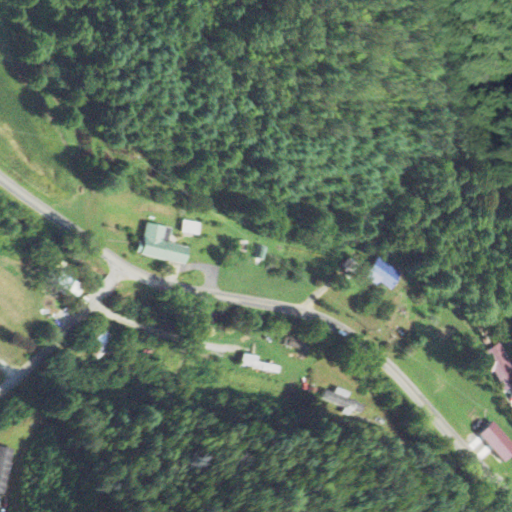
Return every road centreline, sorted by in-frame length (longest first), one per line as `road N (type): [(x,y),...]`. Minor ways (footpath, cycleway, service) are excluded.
road 1 (residential): [(511,436),(467,410),(431,368),(62,154),(46,128),(0,113)]
road 2 (residential): [(0,386),(113,280)]
